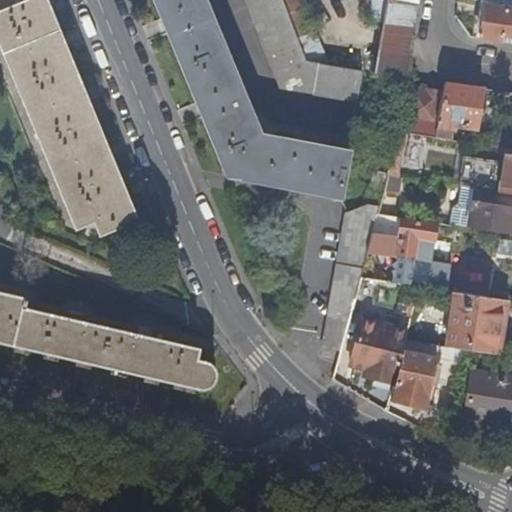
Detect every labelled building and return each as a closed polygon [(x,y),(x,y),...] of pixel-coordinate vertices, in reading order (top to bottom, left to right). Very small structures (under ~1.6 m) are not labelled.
[(0,0),(0,10),(25,0),(0,0)] [(132,215),(42,0),(25,0),(0,10),(0,50),(73,227),(91,219),(98,232),(133,218),(132,215)] [(202,0),(152,0),(226,176),(339,196),(347,151),(259,136),(202,0)] [(246,0),(281,88),(356,101),(361,71),(327,65),(307,62),(304,62),(280,0),(246,0)] [(301,0),(281,0),(297,39),(314,32),(301,0)] [(384,0),(373,73),(403,79),(416,0),(384,0)] [(511,0),(485,0),(484,6),(511,10),(511,0)] [(511,38),(511,10),(484,6),(483,6),(478,39),(501,43),(502,37),(511,38)] [(297,39),(307,62),(327,65),(314,32),(297,39)] [(475,130),(482,90),(444,84),(437,126),(435,137),(448,139),(450,130),(452,130),(455,126),(475,130)] [(404,121),(435,126),(440,94),(410,89),(404,121)] [(435,126),(404,121),(401,121),(399,131),(435,137),(437,126),(435,126)] [(511,148),(505,147),(501,174),(496,174),(495,179),(472,176),(470,188),(511,194),(511,148)] [(374,170),(366,198),(379,201),(387,174),(374,170)] [(398,201),(400,177),(387,175),(380,200),(398,201)] [(511,196),(474,191),(468,228),(510,235),(511,234),(511,196)] [(322,347),(341,348),(354,301),(360,278),(366,253),(377,214),(379,207),(366,205),(346,211),(322,347)] [(435,241),(438,223),(377,214),(366,253),(410,260),(432,263),(434,250),(438,251),(440,242),(435,241)] [(366,253),(360,278),(406,285),(410,260),(366,253)] [(486,281),(456,277),(453,291),(484,296),(486,281)] [(405,341),(405,340),(419,287),(406,285),(360,278),(354,301),(406,312),(404,317),(393,314),(387,337),(405,341)] [(22,296),(0,291),(0,343),(97,367),(198,390),(202,390),(209,386),(211,384),(213,381),(214,378),(212,372),(209,366),(204,363),(195,361),(198,349),(23,307),(24,301),(22,300),(22,296)] [(493,354),(501,300),(454,292),(446,346),(493,354)] [(405,340),(405,341),(391,397),(426,405),(437,345),(405,340)] [(506,423),(509,406),(511,386),(511,378),(471,373),(464,417),(506,423)]
